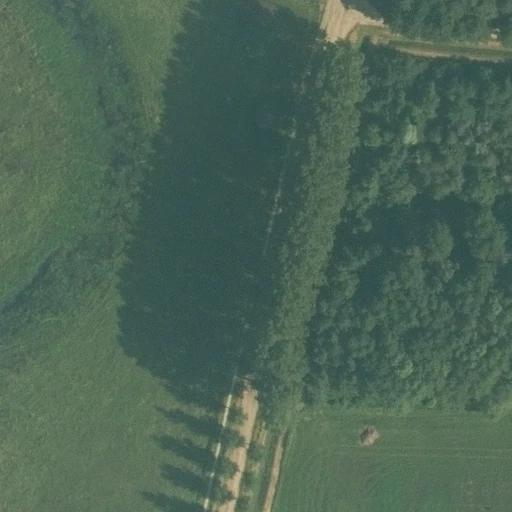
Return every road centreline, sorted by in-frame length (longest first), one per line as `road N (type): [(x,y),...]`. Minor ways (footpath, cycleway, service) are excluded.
road 1 (track): [(227,511),(341,10)]
road 2 (track): [(511,30),(341,10)]
